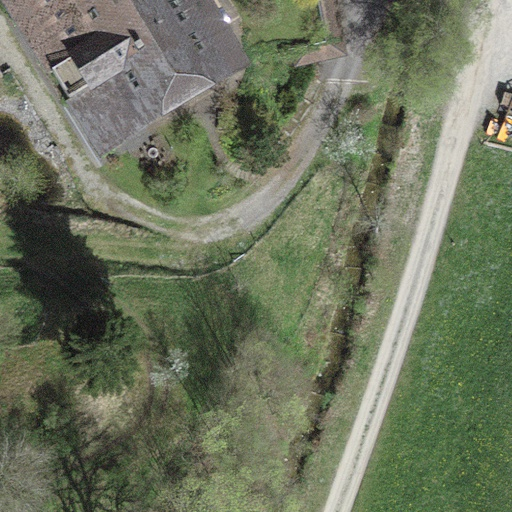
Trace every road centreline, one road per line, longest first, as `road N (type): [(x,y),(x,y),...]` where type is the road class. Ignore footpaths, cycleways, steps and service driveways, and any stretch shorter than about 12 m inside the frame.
road 1 (track): [(0,45),(101,193),(122,210),(193,231),(231,222),(265,199),(315,135),(382,0)]
road 2 (track): [(474,0),(459,105),(423,251),(340,511)]
